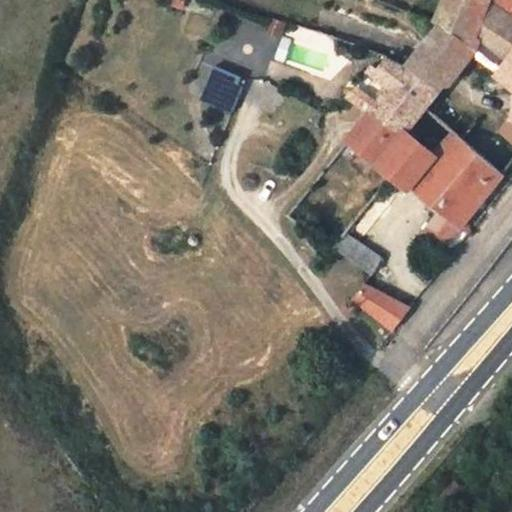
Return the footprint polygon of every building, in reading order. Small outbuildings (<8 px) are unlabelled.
[(183,10),(184,0),(165,0),(165,7),(183,10)] [(511,7),(498,0),(431,0),(428,9),(434,14),(468,42),(498,67),(511,49),(511,7)] [(434,83),(456,57),(468,42),(434,14),(400,57),(434,83)] [(498,67),(468,42),(456,57),(488,79),(498,67)] [(511,49),(498,67),(511,78),(511,49)] [(418,104),(434,83),(400,57),(381,51),(366,74),(359,69),(334,98),(341,103),(355,117),(367,100),(400,128),(418,104)] [(211,65),(198,103),(232,114),(245,77),(211,65)] [(355,117),(341,136),(373,161),(400,128),(367,100),(355,117)] [(511,143),(511,121),(501,135),(511,143)] [(446,126),(426,150),(401,181),(471,234),(511,182),(511,180),(507,175),(446,126)] [(401,181),(426,150),(400,128),(373,161),(401,181)] [(327,238),(373,270),(385,254),(339,222),(327,238)] [(396,327),(410,310),(367,278),(353,297),(396,327)]
